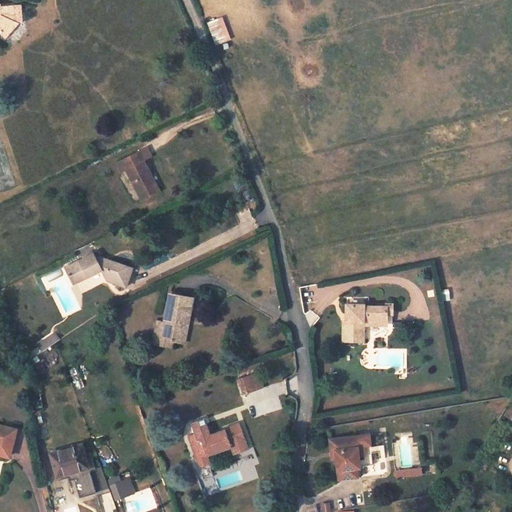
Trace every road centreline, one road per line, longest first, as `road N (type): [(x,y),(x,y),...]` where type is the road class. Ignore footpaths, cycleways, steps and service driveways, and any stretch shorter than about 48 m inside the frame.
road 1 (residential): [(292,511),(284,484),(303,405),(302,356),(260,192)]
road 2 (track): [(181,0),(260,192)]
